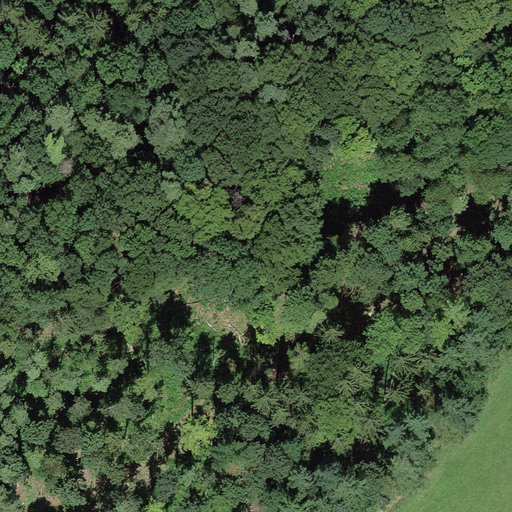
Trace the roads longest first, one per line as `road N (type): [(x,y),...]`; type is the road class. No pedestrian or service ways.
road 1 (track): [(511,212),(405,264),(312,337),(241,371),(144,466),(93,496),(40,511)]
road 2 (track): [(493,372),(402,426),(249,476)]
road 3 (track): [(379,511),(412,482),(493,372),(511,360)]
